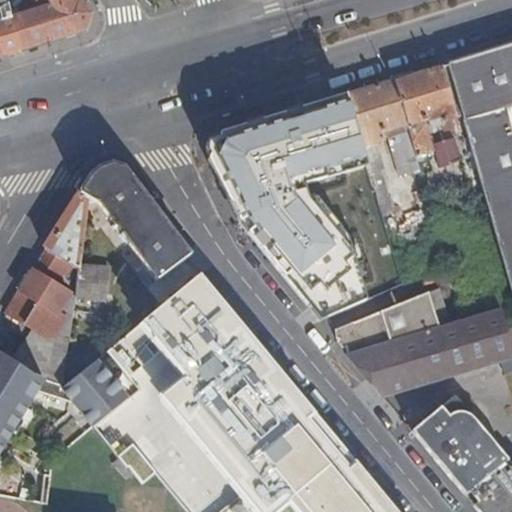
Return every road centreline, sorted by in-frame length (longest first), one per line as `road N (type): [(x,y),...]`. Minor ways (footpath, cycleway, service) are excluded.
road 1 (residential): [(129,120),(440,511)]
road 2 (primary): [(262,81),(511,5)]
road 3 (tertiary): [(0,257),(74,133)]
road 4 (primary): [(129,120),(262,81)]
road 5 (primary): [(239,32),(118,69)]
road 6 (primary): [(118,69),(0,106)]
